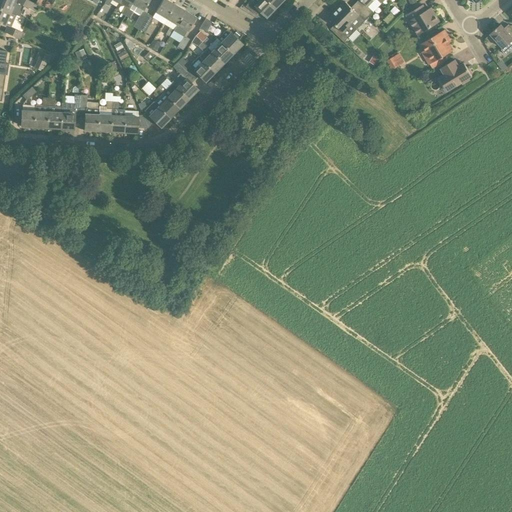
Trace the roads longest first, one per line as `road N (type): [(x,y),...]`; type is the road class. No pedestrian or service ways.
road 1 (track): [(51,145),(46,173),(30,192),(166,208),(241,121),(263,73)]
road 2 (residential): [(271,40),(180,132),(152,148),(0,142)]
road 3 (track): [(487,64),(490,83),(409,135),(296,35)]
